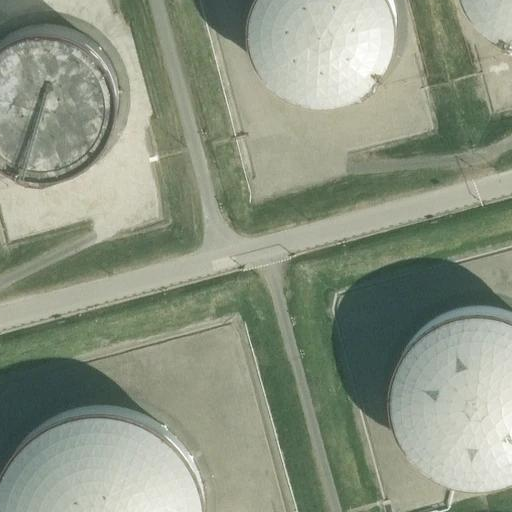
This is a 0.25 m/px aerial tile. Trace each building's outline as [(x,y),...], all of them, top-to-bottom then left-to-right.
[(397,37),(399,25),(398,13),(396,1),(395,0),(252,0),(251,4),(249,16),(250,29),(252,41),(256,52),(262,63),(270,73),(279,81),(290,87),(301,92),(313,95),(326,95),(338,94),(350,91),(361,86),(371,79),(380,70),(387,60),(393,49),(397,37)] [(511,0),(475,0),(478,4),(486,12),(495,19),(505,24),(511,27),(511,0)] [(123,113),(125,102),(125,90),(123,78),(119,67),(113,56),(106,47),(98,38),(88,31),(77,26),(66,22),(54,21),(42,21),(30,23),(19,26),(9,32),(0,38),(0,154),(10,161),(20,167),(32,170),(43,172),(55,172),(67,170),(78,166),(89,161),(99,154),(107,145),(114,135),(119,125),(123,113)] [(511,307),(509,306),(499,303),(489,301),(478,301),(467,301),(457,303),(447,307),(437,311),(428,317),(420,324),(412,332),(406,340),(401,350),(397,360),(394,370),(392,380),(392,391),(393,402),(396,412),(399,422),(404,432),(410,441),(417,449),(425,456),(434,462),(444,467),(454,470),(464,473),(475,474),(486,474),(496,472),(507,470),(511,467),(511,307)] [(208,511),(209,506),(209,495),(207,484),(205,474),(201,463),(196,453),(190,444),(183,435),(176,427),(167,420),(158,414),(148,409),(138,405),(127,402),(116,400),(105,399),(94,399),(83,401),(73,404),(62,407),(52,412),(43,418),(34,425),(26,432),(19,441),(13,450),(8,460),(4,470),(1,481),(0,483),(0,511),(208,511)]
